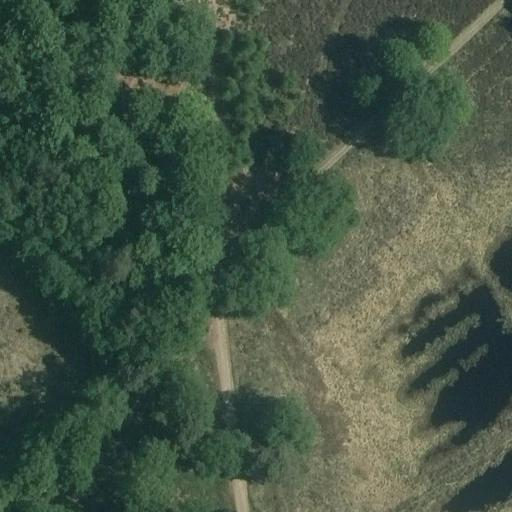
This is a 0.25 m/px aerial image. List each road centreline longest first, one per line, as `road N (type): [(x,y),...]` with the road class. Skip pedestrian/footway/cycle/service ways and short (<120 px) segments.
road 1 (track): [(211,265),(493,0)]
road 2 (track): [(219,346),(191,0)]
road 3 (track): [(0,110),(219,346)]
road 4 (track): [(219,346),(242,511)]
